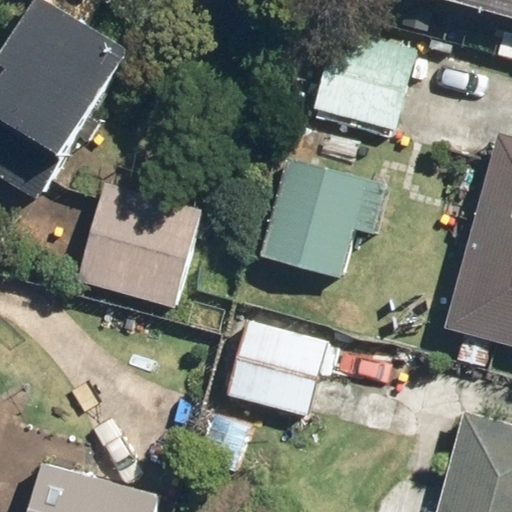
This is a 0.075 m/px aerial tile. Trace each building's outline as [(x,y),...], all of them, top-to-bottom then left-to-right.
[(511,0),(427,0),(511,23),(511,0)] [(0,64),(0,124),(65,163),(130,55),(39,1),(1,65),(0,64)] [(420,51),(337,31),(317,112),(400,133),(420,51)] [(511,140),(502,138),(448,332),(511,349),(511,140)] [(390,189),(292,163),(265,261),(345,282),(358,233),(376,238),(390,189)] [(205,214),(107,186),(80,283),(177,311),(205,214)] [(329,345),(249,324),(230,398),(310,419),(329,345)] [(511,511),(511,427),(467,416),(440,511),(511,511)] [(158,511),(162,499),(45,467),(33,511),(158,511)]
